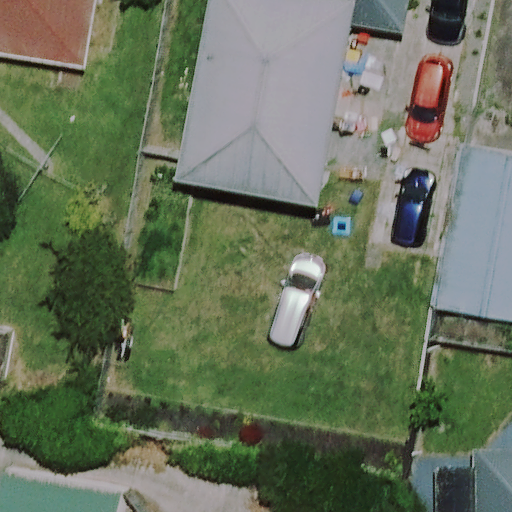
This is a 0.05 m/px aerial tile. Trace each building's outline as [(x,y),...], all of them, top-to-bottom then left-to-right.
[(101,0),(0,0),(0,58),(92,71),(101,0)] [(407,0),(218,0),(183,174),(323,202),(359,24),(401,32),(407,0)] [(511,161),(459,154),(434,310),(511,322),(511,161)] [(472,511),(511,511),(511,446),(472,446),(472,511)] [(119,511),(123,491),(9,470),(0,511),(119,511)]
